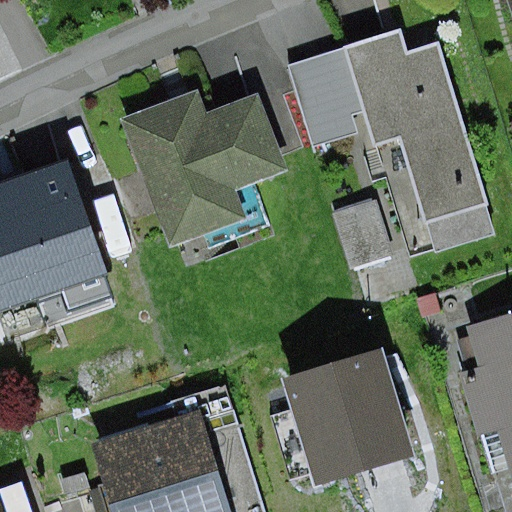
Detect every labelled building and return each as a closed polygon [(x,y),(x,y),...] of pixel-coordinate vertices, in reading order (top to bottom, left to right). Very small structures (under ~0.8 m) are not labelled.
[(402,30),(345,47),(365,112),(376,152),(398,145),(421,223),(488,204),(441,44),(408,53),(402,30)] [(365,112),(345,47),(287,65),(313,147),(357,134),(351,116),(365,112)] [(194,91),(125,116),(171,239),(239,214),(230,191),(285,170),(257,95),(203,114),(194,91)] [(0,314),(38,301),(47,328),(116,304),(67,162),(0,184),(0,314)] [(375,202),(333,214),(349,269),(391,257),(375,202)] [(433,294),(416,299),(422,317),(439,312),(433,294)] [(499,432),(511,472),(511,312),(466,326),(479,369),(459,375),(478,438),(499,432)] [(382,351),(283,381),(315,487),(414,458),(382,351)] [(201,412),(91,444),(111,511),(265,511),(235,410),(203,419),(201,412)]
